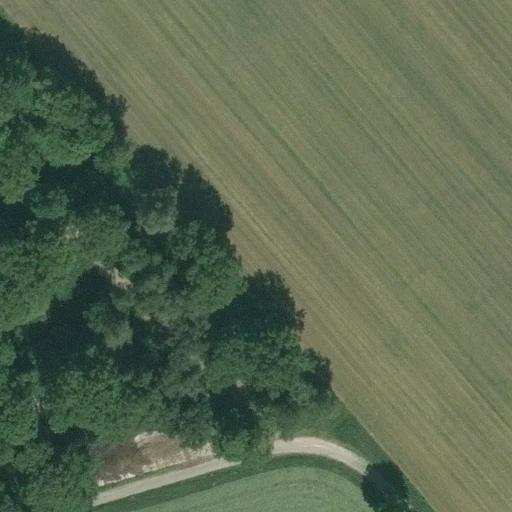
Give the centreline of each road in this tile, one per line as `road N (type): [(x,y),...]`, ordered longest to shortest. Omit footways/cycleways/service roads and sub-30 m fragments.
road 1 (track): [(0,189),(231,369),(282,447)]
road 2 (unclassified): [(407,511),(349,451),(325,443),(265,448),(64,511)]
